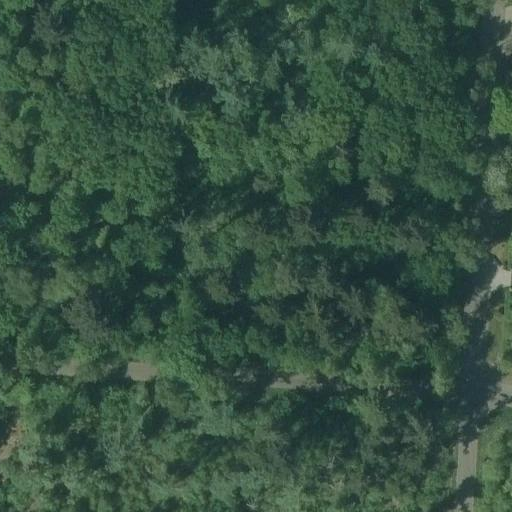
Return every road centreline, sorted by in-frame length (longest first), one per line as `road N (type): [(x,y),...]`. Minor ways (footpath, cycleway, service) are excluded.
road 1 (unclassified): [(0,364),(468,394)]
road 2 (residential): [(468,394),(492,0)]
